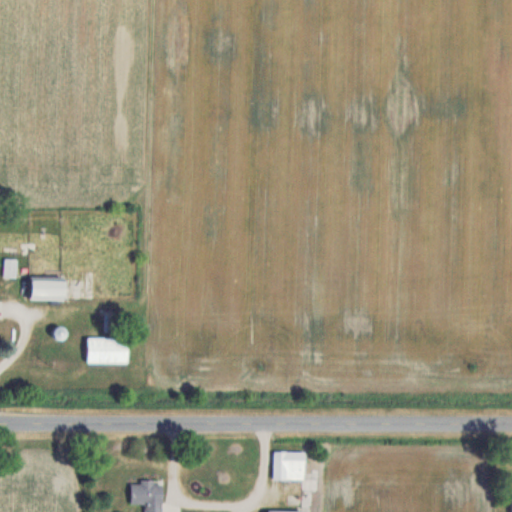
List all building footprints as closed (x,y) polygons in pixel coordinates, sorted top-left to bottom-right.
[(4,277),(15,277),(15,260),(4,260),(4,277)] [(63,300),(63,277),(30,277),(30,300),(63,300)] [(126,337),(87,337),(87,363),(126,363),(126,337)] [(273,479),(304,479),(304,452),(273,452),(273,479)] [(130,504),(144,504),(144,511),(162,511),(162,481),(130,481),(130,504)]
